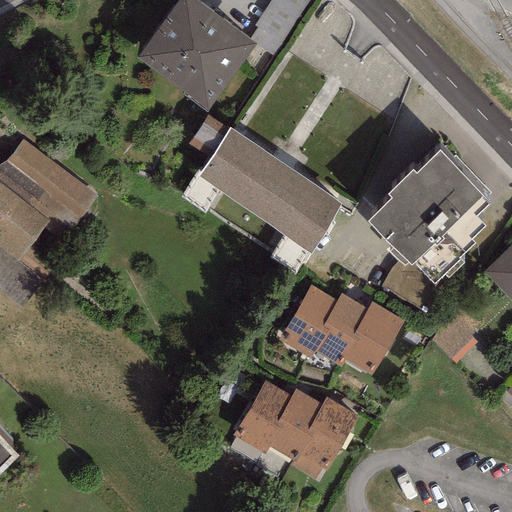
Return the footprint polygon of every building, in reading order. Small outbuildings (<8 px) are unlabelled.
[(249,40),(195,0),(178,0),(135,59),(206,111),(256,44),(249,40)] [(309,0),(269,0),(253,26),(256,28),(249,40),(256,44),(274,56),(309,0)] [(310,253),(342,205),(228,128),(196,176),(310,253)] [(96,195),(22,141),(0,161),(0,183),(49,219),(68,233),(96,195)] [(392,198),(368,221),(410,265),(413,263),(433,285),(444,275),(447,279),(463,263),(458,259),(475,244),(470,239),(484,225),(475,216),(488,204),(481,198),(482,196),(439,151),(415,174),(412,170),(387,194),(392,198)] [(0,247),(16,260),(49,219),(0,183),(0,247)] [(511,243),(482,272),(511,302),(511,243)] [(0,290),(22,307),(43,281),(16,260),(0,247),(0,290)] [(336,302),(310,286),(277,339),(310,360),(316,351),(328,330),(322,326),(336,302)] [(341,294),(336,302),(322,326),(328,330),(316,351),(342,367),(346,361),(360,338),(352,333),(367,309),(341,294)] [(371,302),(367,309),(352,333),(360,338),(346,361),(370,375),(403,321),(371,302)] [(455,365),(477,343),(471,334),(478,328),(457,305),(431,340),(455,365)] [(290,397),(264,381),(231,434),(264,455),(269,446),(282,425),(276,421),(290,397)] [(511,384),(495,401),(511,419),(511,384)] [(296,389),(290,397),(276,421),(282,425),(269,446),(292,460),(296,453),(300,456),(314,433),(306,428),(321,404),(296,389)] [(314,433),(300,456),(296,453),(292,460),(289,465),(314,480),(321,468),(325,470),(358,416),(325,397),(321,404),(306,428),(314,433)] [(0,436),(0,474),(19,456),(0,436)]
